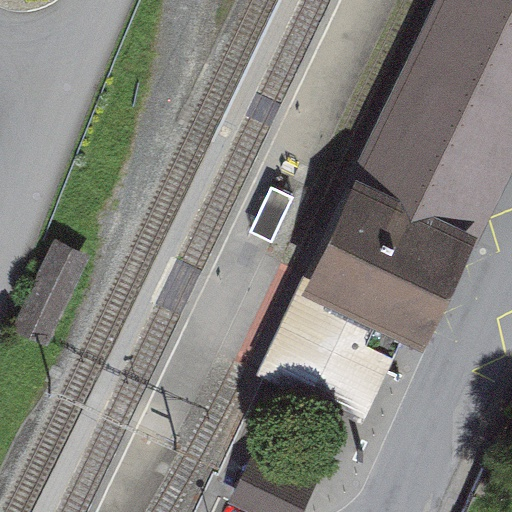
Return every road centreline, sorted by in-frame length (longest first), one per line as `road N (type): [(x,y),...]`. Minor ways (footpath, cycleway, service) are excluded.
road 1 (residential): [(511,252),(397,511)]
road 2 (residential): [(104,0),(55,104),(0,256)]
